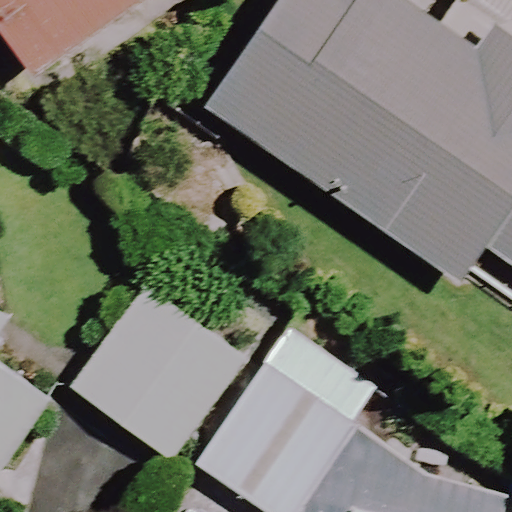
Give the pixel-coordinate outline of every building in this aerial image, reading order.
[(0,0),(0,38),(33,82),(138,0),(0,0)] [(474,64),(380,0),(264,0),(192,106),(458,288),(482,254),(511,274),(511,32),(500,25),(474,64)] [(0,323),(46,255),(0,223),(0,323)] [(243,357),(142,292),(72,400),(173,466),(243,357)] [(299,511),(378,394),(287,334),(195,473),(253,511),(299,511)] [(51,398),(0,367),(0,475),(3,478),(51,398)]
